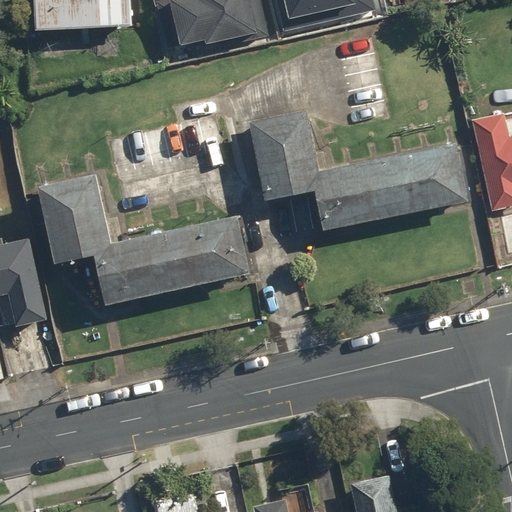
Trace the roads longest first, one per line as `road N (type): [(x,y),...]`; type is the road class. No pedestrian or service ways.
road 1 (residential): [(478,341),(0,445)]
road 2 (residential): [(511,482),(478,341)]
